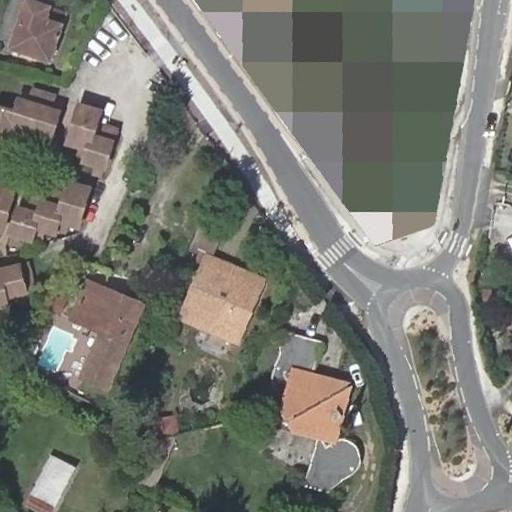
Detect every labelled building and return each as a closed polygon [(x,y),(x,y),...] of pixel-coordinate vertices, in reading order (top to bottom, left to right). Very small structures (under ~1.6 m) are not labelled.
[(39,14),(43,3),(34,0),(11,0),(0,33),(15,38),(13,44),(49,56),(61,21),(39,14)] [(65,10),(43,3),(39,14),(61,21),(65,10)] [(428,12),(403,3),(396,23),(420,33),(428,12)] [(284,21),(262,10),(244,46),(267,57),(284,21)] [(225,31),(238,48),(250,26),(232,17),(225,31)] [(380,148),(401,95),(343,72),(338,87),(340,88),(332,111),(328,110),(322,125),(380,148)] [(0,116),(0,147),(6,149),(13,127),(23,129),(33,132),(41,135),(54,138),(60,117),(62,110),(52,108),(55,96),(36,90),(31,102),(21,98),(18,110),(7,107),(4,118),(0,116)] [(90,108),(88,107),(80,105),(76,116),(83,118),(87,119),(90,108)] [(87,119),(83,118),(76,116),(72,131),(70,131),(67,144),(71,145),(81,147),(89,149),(87,158),(86,162),(95,165),(105,168),(117,129),(107,126),(104,138),(95,136),(102,111),(90,108),(87,119)] [(33,132),(23,129),(21,139),(30,142),(33,132)] [(39,144),(41,135),(33,132),(30,142),(39,144)] [(89,149),(81,147),(78,155),(87,158),(89,149)] [(103,178),(105,168),(95,165),(93,175),(103,178)] [(71,184),(67,195),(76,197),(79,186),(71,184)] [(11,221),(10,226),(8,232),(10,233),(20,236),(32,240),(32,238),(43,241),(43,240),(46,232),(55,235),(56,231),(59,222),(68,225),(78,228),(91,190),(79,186),(76,197),(67,195),(58,192),(55,204),(46,201),(33,197),(30,210),(19,207),(16,218),(15,222),(11,221)] [(3,223),(6,214),(13,191),(1,188),(0,191),(0,228),(1,229),(3,223)] [(205,215),(191,245),(199,249),(191,267),(200,271),(207,253),(210,254),(223,222),(205,215)] [(59,222),(56,231),(66,233),(68,225),(59,222)] [(20,236),(10,233),(8,243),(18,246),(20,236)] [(223,263),(225,257),(222,256),(221,259),(210,254),(207,253),(200,271),(177,324),(180,325),(178,329),(180,329),(179,332),(183,334),(184,331),(187,332),(189,328),(192,330),(197,320),(234,336),(260,276),(248,270),(249,267),(245,266),(243,271),(223,263)] [(245,266),(225,257),(223,263),(243,271),(245,266)] [(0,309),(9,308),(8,305),(6,295),(14,294),(25,291),(23,283),(32,281),(27,262),(0,269),(0,266),(0,309)] [(126,342),(142,304),(90,280),(72,317),(101,330),(81,377),(106,388),(126,342)] [(16,303),(14,294),(6,295),(8,305),(16,303)] [(292,370),(300,339),(279,334),(280,348),(278,356),(274,365),(272,376),(273,384),(276,392),(279,395),(286,397),(282,412),(289,424),(295,434),(317,439),(306,487),(330,492),(339,484),(346,477),(354,473),(358,469),(360,464),(360,458),(359,452),(357,447),(354,444),(351,441),(347,439),(343,438),(339,437),(351,385),(313,375),(292,370)] [(320,344),(300,339),(292,370),(313,375),(320,344)] [(289,424),(282,412),(278,430),(286,432),(295,434),(289,424)] [(172,419),(165,420),(168,434),(175,432),(172,419)] [(168,434),(165,420),(150,424),(154,438),(168,434)] [(49,453),(32,489),(56,503),(74,466),(49,453)] [(52,511),(56,503),(32,489),(26,502),(46,511),(52,511)]
